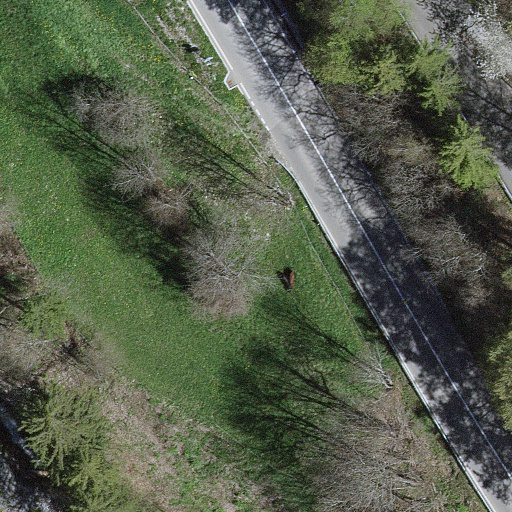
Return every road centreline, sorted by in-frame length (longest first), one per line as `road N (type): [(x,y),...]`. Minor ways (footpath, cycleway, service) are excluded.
road 1 (secondary): [(511,482),(227,0)]
road 2 (residential): [(410,0),(433,27),(511,177)]
